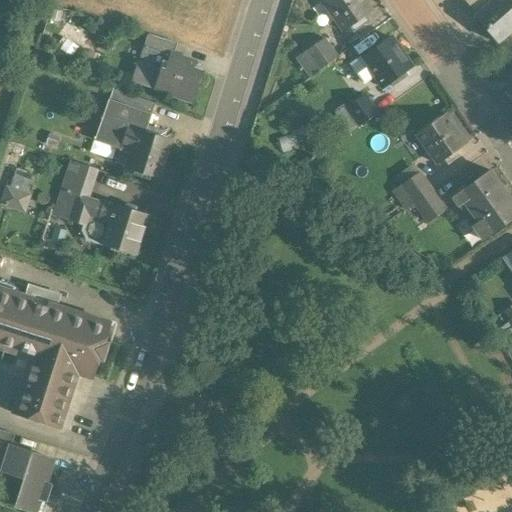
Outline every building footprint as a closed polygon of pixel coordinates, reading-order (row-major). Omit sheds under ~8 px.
[(362,0),(326,0),(323,3),(343,32),(350,27),(353,32),(362,26),(358,21),(371,12),(362,0)] [(464,0),(477,14),(492,0),(464,0)] [(511,0),(492,0),(477,14),(474,17),(497,44),(511,30),(511,0)] [(176,45),(148,36),(144,47),(170,56),(172,57),(176,45)] [(390,39),(362,58),(361,58),(352,65),(364,83),(374,76),(382,88),(389,83),(392,88),(401,82),(398,77),(410,68),(390,39)] [(337,59),(324,40),(305,53),(319,72),(337,59)] [(170,56),(144,47),(139,62),(165,70),(170,56)] [(172,57),(170,56),(165,70),(139,62),(132,82),(191,101),(201,72),(192,69),(194,64),(172,57)] [(136,98),(112,90),(109,101),(132,109),(136,98)] [(363,96),(345,108),(359,127),(377,114),(363,96)] [(155,105),(136,98),(132,109),(151,116),(155,105)] [(132,109),(109,101),(95,141),(118,149),(132,109)] [(151,116),(132,109),(118,149),(114,162),(128,167),(159,178),(169,143),(145,134),(151,116)] [(444,115),(416,135),(436,164),(443,159),(447,165),(456,158),(452,153),(464,145),(444,115)] [(72,163),(68,174),(92,183),(96,171),(72,163)] [(7,188),(1,205),(23,212),(34,178),(16,172),(10,189),(7,188)] [(511,205),(488,172),(447,201),(452,209),(463,202),(470,212),(462,217),(469,228),(467,229),(476,243),(511,217),(511,205)] [(431,192),(418,174),(400,186),(413,204),(431,192)] [(92,183),(67,175),(61,194),(77,199),(78,194),(87,197),(92,183)] [(431,192),(413,204),(427,224),(444,210),(431,192)] [(87,197),(78,194),(77,199),(70,219),(84,224),(82,229),(87,239),(100,243),(104,241),(134,250),(145,215),(115,205),(115,206),(87,197)] [(511,250),(501,258),(511,273),(511,250)] [(109,323),(48,303),(52,292),(37,287),(33,298),(0,287),(0,346),(15,352),(17,347),(32,352),(13,412),(58,426),(76,372),(91,377),(98,358),(102,359),(107,344),(103,342),(109,323)] [(511,305),(503,312),(509,321),(511,318),(511,305)] [(51,461),(7,446),(5,452),(0,450),(0,468),(6,470),(0,488),(0,501),(31,511),(40,511),(49,485),(44,484),(51,461)]
